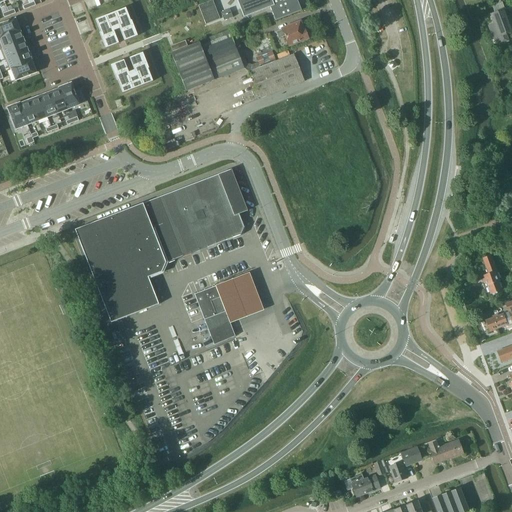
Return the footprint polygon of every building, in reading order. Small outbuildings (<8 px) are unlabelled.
[(201,5),(198,6),(199,7),(206,25),(220,20),(213,0),(203,4),(201,5)] [(301,10),(296,0),(237,0),(244,17),(270,7),(275,20),(301,10)] [(131,21),(126,8),(95,20),(100,33),(99,33),(105,49),(119,44),(113,29),(119,27),(124,41),(138,36),(132,20),(131,21)] [(508,18),(505,10),(491,15),(494,24),(488,27),(495,44),(501,42),(502,44),(509,41),(507,35),(511,32),(511,29),(510,24),(511,24),(509,17),(508,18)] [(16,18),(0,24),(0,37),(20,29),(16,18)] [(304,31),(301,23),(277,32),(279,39),(284,36),(288,46),(307,39),(309,36),(308,31),(304,31)] [(20,29),(0,37),(0,48),(1,49),(24,40),(20,29)] [(244,68),(243,65),(230,34),(201,46),(200,43),(172,54),(187,91),(244,68)] [(24,40),(1,49),(4,60),(7,59),(29,51),(24,40)] [(29,51),(7,59),(11,70),(33,62),(29,51)] [(118,81),(123,94),(153,82),(148,69),(149,69),(143,53),(129,58),(135,73),(130,75),(124,60),(111,65),(117,81),(118,81)] [(273,54),(268,55),(267,54),(262,56),(263,57),(258,59),(260,65),(275,59),(273,54)] [(305,82),(294,55),(251,72),(262,98),(305,82)] [(33,62),(11,70),(15,81),(37,73),(33,62)] [(72,83),(61,87),(70,109),(80,105),(80,104),(85,102),(81,89),(75,92),(72,83)] [(59,89),(50,92),(59,114),(70,109),(61,87),(58,88),(59,89)] [(50,92),(40,96),(48,118),(59,114),(50,92)] [(40,96),(29,100),(37,122),(48,118),(40,96)] [(20,102),(18,103),(26,126),(37,122),(29,100),(20,103),(20,102)] [(18,103),(7,107),(16,130),(26,126),(18,103)] [(239,214),(248,211),(232,170),(160,198),(75,230),(111,323),(159,304),(148,277),(164,264),(240,235),(242,235),(245,227),(244,226),(239,214)] [(490,294),(501,291),(497,282),(499,281),(490,256),(483,259),(488,274),(483,276),(490,294)] [(248,272),(213,285),(228,323),(262,310),(248,272)] [(209,331),(229,324),(215,287),(195,295),(209,331)] [(507,313),(485,321),(489,332),(507,326),(508,327),(511,325),(511,301),(505,304),(508,313),(507,313)] [(229,324),(209,331),(212,339),(214,345),(234,337),(232,332),(229,324)] [(511,346),(497,352),(501,363),(511,358),(511,346)] [(463,454),(458,440),(439,447),(437,441),(428,444),(436,464),(463,454)] [(409,450),(414,464),(422,461),(417,447),(409,450)] [(414,464),(409,450),(401,453),(406,467),(414,464)] [(380,461),(374,464),(379,476),(385,474),(380,461)] [(396,483),(408,478),(402,462),(389,466),(396,483)] [(357,497),(369,493),(380,489),(375,475),(364,479),(362,475),(350,479),(357,497)] [(436,511),(469,511),(460,489),(432,500),(436,511)] [(418,502),(406,506),(408,511),(431,511),(427,501),(419,504),(418,502)]
